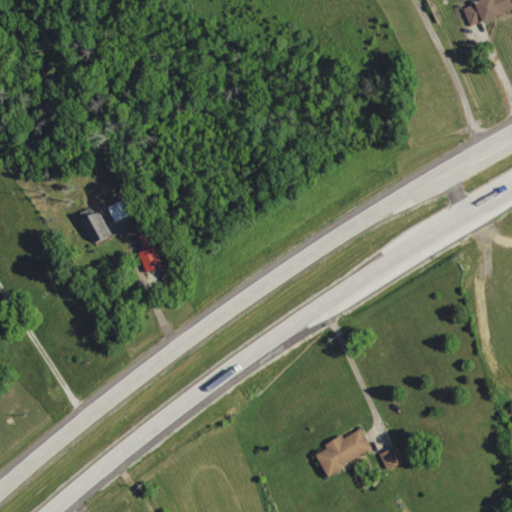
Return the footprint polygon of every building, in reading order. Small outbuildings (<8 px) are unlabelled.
[(511,10),(511,0),(483,0),(465,9),(474,28),(511,10)] [(118,222),(137,213),(130,198),(111,207),(118,222)] [(114,237),(102,212),(84,221),(96,246),(114,237)] [(150,272),(164,267),(151,232),(137,237),(150,272)] [(327,444),(329,449),(320,453),(329,473),(376,451),(365,427),(327,444)] [(407,462),(400,445),(383,453),(390,470),(407,462)]
